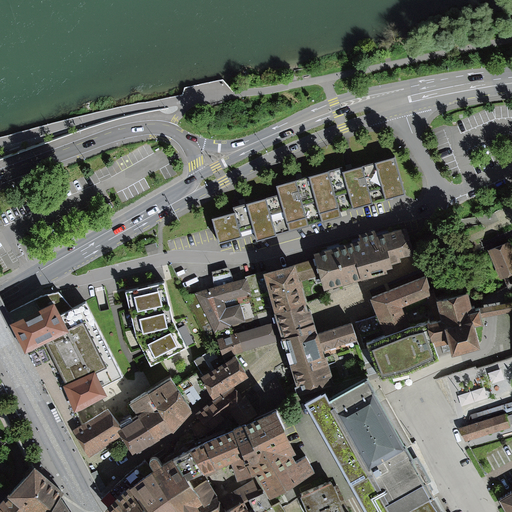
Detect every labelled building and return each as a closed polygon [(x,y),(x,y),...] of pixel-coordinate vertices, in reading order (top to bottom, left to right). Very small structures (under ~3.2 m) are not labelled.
[(404,194),(394,156),(350,169),(342,171),(352,207),(353,208),(404,194)] [(341,168),(309,177),(322,221),(341,216),(339,211),(352,207),(342,171),(341,168)] [(276,186),(278,195),(289,230),(309,225),(322,221),(309,177),(300,179),(276,186)] [(234,212),(212,218),(219,243),(255,233),(257,240),(276,234),(289,230),(278,195),(243,204),(233,207),(234,212)] [(415,255),(408,227),(383,234),(382,229),(349,238),(351,243),(361,280),(361,282),(388,273),(387,270),(390,269),(393,268),(393,264),(402,262),(400,258),(415,255)] [(510,237),(488,246),(490,250),(500,276),(511,271),(511,243),(511,241),(510,237)] [(314,253),(316,260),(320,276),(325,290),(348,284),(361,280),(351,243),(314,253)] [(296,265),(264,275),(277,320),(283,339),(289,359),(299,391),(333,381),(324,352),(322,345),(318,335),(311,312),(310,307),(308,303),(302,282),(320,276),(316,260),(296,265)] [(252,292),(248,277),(234,280),(229,266),(212,271),(215,286),(196,293),(215,332),(245,322),(241,303),(227,308),(224,300),(252,292)] [(384,335),(368,341),(381,374),(407,367),(438,356),(434,346),(430,323),(430,321),(409,327),(401,307),(431,296),(426,276),(369,297),(384,335)] [(164,281),(126,290),(136,335),(151,364),(187,346),(173,319),(164,281)] [(430,323),(434,346),(448,342),(452,356),(479,348),(474,327),(483,324),(481,313),(480,307),(473,308),(468,292),(437,302),(440,320),(430,323)] [(62,387),(74,410),(108,394),(103,385),(122,376),(87,303),(72,309),(59,293),(41,297),(18,308),(6,315),(25,353),(45,343),(66,385),(62,387)] [(277,320),(219,339),(224,356),(236,353),(283,339),(277,320)] [(322,333),(318,335),(322,345),(324,352),(357,340),(352,323),(322,333)] [(236,355),(226,361),(216,345),(193,360),(203,376),(200,378),(209,392),(213,399),(233,385),(248,375),(246,371),(236,355)] [(498,394),(511,390),(508,380),(511,378),(511,367),(491,374),(498,394)] [(192,410),(171,378),(129,405),(137,418),(121,428),(118,430),(122,437),(131,451),(133,454),(156,441),(175,429),(182,421),(192,410)] [(438,511),(365,382),(330,402),(325,394),(304,405),(364,511),(438,511)] [(213,399),(195,412),(198,416),(202,421),(215,438),(232,429),(253,419),(235,388),(233,385),(213,399)] [(473,393),(476,402),(490,397),(487,388),(473,393)] [(121,428),(110,409),(74,432),(90,458),(113,443),(122,437),(118,430),(121,428)] [(253,419),(232,429),(252,478),(257,476),(293,456),(296,454),(278,412),(276,409),(253,419)] [(506,414),(460,428),(464,442),(511,428),(506,414)] [(239,484),(252,478),(232,429),(215,438),(201,445),(215,470),(231,463),(239,484)] [(201,445),(189,451),(205,475),(210,472),(215,470),(201,445)] [(152,472),(151,473),(175,511),(224,511),(219,501),(218,499),(205,475),(189,451),(172,460),(171,459),(160,466),(157,460),(154,459),(152,459),(150,460),(149,463),(149,465),(152,472)] [(296,462),(293,456),(257,476),(270,499),(316,475),(305,456),(296,462)] [(24,511),(70,511),(62,498),(64,494),(48,480),(35,468),(28,475),(7,497),(24,511)] [(115,501),(124,511),(175,511),(151,473),(145,476),(129,488),(115,501)] [(266,511),(272,508),(254,480),(219,501),(224,511),(266,511)] [(309,511),(345,511),(343,505),(330,480),(299,494),(301,498),(309,511)] [(511,511),(511,490),(499,498),(506,511),(511,511)] [(0,511),(24,511),(7,497),(0,504),(0,511)] [(124,511),(115,501),(104,510),(105,511),(124,511)] [(281,502),(272,508),(266,511),(286,511),(283,507),(281,502)]
